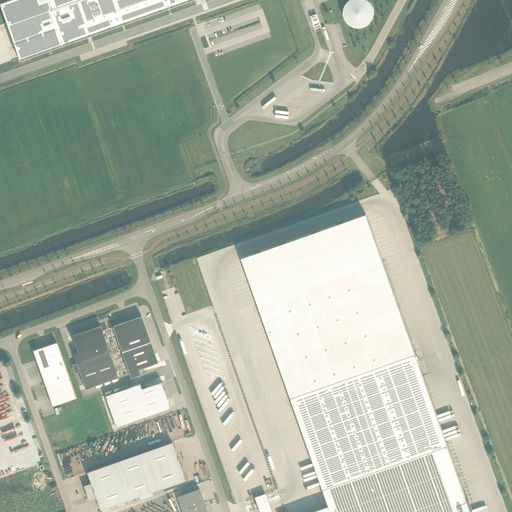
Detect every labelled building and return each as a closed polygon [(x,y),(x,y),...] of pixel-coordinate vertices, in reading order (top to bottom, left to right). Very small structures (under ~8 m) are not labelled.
[(8,0),(0,3),(0,4),(7,23),(19,58),(20,62),(196,0),(8,0)] [(374,20),(375,15),(375,10),(373,5),(370,1),(367,0),(351,0),(350,1),(346,4),(344,9),(344,14),(345,19),(347,23),(351,27),(356,29),(361,29),(366,27),(371,24),(374,20)] [(315,29),(321,27),(317,14),(310,16),(315,29)] [(366,214),(241,258),(258,303),(329,506),(311,511),(470,511),(382,260),(366,214)] [(112,326),(131,378),(140,375),(138,369),(158,363),(141,316),(112,326)] [(73,354),(85,389),(119,377),(101,326),(72,336),(78,353),(73,354)] [(57,342),(33,350),(52,407),(76,398),(57,342)] [(105,396),(116,427),(171,408),(162,382),(142,389),(140,384),(105,396)] [(21,427),(26,425),(23,417),(18,419),(21,427)] [(185,480),(172,442),(87,472),(91,483),(85,486),(90,501),(96,499),(100,510),(138,497),(139,500),(152,496),(151,492),(185,480)] [(207,511),(199,488),(177,496),(182,511),(207,511)]
